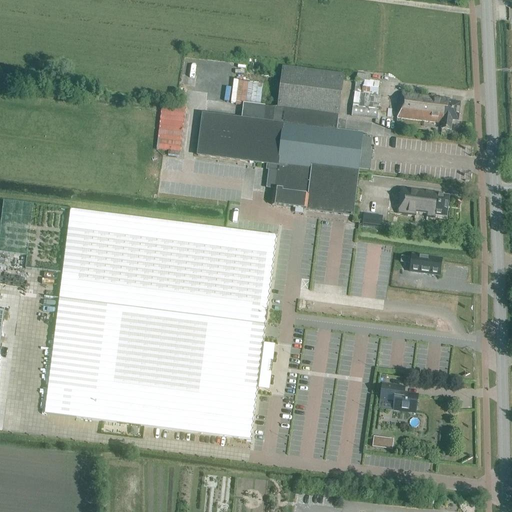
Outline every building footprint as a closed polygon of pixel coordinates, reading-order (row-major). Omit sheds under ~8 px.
[(371,138),(362,137),(362,135),(335,132),(337,116),(338,117),(343,76),(282,68),(280,86),(277,109),(265,108),(263,122),(202,115),(197,157),(264,165),(269,166),(266,189),(274,190),(272,207),(307,211),(354,217),(358,175),(358,170),(369,171),(372,153),(370,152),(372,138),(371,138)] [(377,120),(380,97),(362,95),(364,82),(356,81),(351,117),(377,120)] [(458,122),(460,104),(449,102),(449,100),(401,94),(400,101),(399,101),(397,119),(442,125),(441,130),(451,131),(452,122),(458,122)] [(182,155),(188,108),(164,105),(158,152),(182,155)] [(446,218),(449,197),(438,196),(438,193),(400,189),(397,215),(415,217),(416,214),(427,215),(426,218),(435,219),(435,217),(446,218)] [(72,210),(46,415),(148,428),(252,441),(258,388),(261,364),(264,344),(266,326),(277,237),(226,231),(208,228),(148,220),(99,214),(72,210)] [(366,217),(366,225),(379,227),(380,218),(366,217)] [(440,277),(442,261),(412,257),(411,264),(410,273),(440,277)] [(416,414),(418,396),(404,394),(405,388),(383,386),(381,401),(395,403),(394,411),(416,414)] [(374,437),(373,447),(392,449),(393,439),(374,437)]
